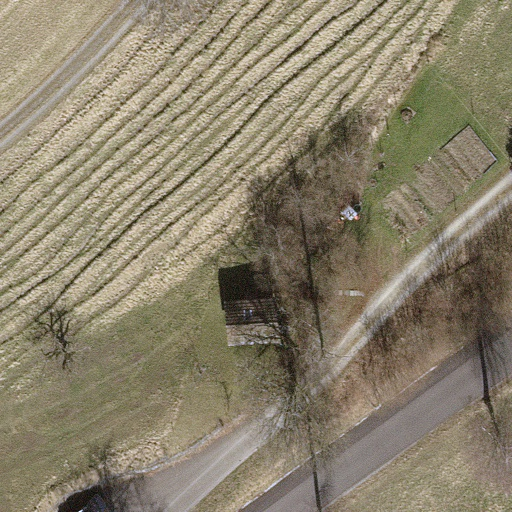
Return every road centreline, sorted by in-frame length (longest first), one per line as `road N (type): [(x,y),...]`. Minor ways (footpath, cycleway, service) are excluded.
road 1 (track): [(134,511),(257,434),(424,262),(511,186)]
road 2 (tertiary): [(281,511),(511,347)]
road 3 (track): [(0,137),(146,0)]
